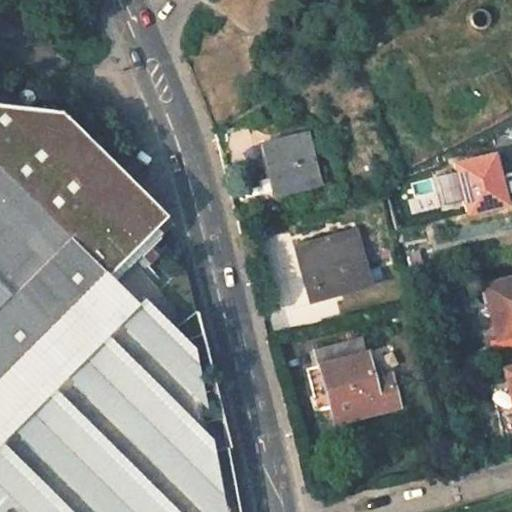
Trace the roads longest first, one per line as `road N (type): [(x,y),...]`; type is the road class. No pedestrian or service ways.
road 1 (secondary): [(125,0),(192,157),(277,511)]
road 2 (trunk): [(138,0),(511,287)]
road 3 (trunk): [(511,128),(328,0)]
road 4 (residential): [(381,511),(511,478)]
